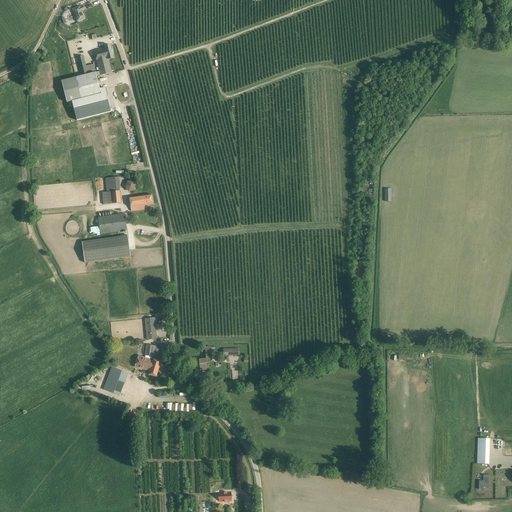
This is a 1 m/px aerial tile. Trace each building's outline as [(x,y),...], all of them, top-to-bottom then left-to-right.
[(85,19),(82,11),(85,10),(83,6),(81,7),(80,6),(72,9),(77,22),(85,19)] [(108,60),(109,60),(114,58),(111,45),(105,47),(105,48),(108,60)] [(108,60),(105,48),(94,51),(96,61),(99,71),(96,72),(62,81),(67,103),(72,102),(77,121),(111,112),(105,88),(100,89),(97,76),(100,75),(100,76),(112,73),(109,60),(108,60)] [(82,75),(96,71),(94,65),(86,67),(83,56),(77,58),(82,75)] [(103,205),(113,204),(121,203),(120,191),(119,177),(105,178),(106,192),(102,193),(103,205)] [(137,185),(133,180),(127,181),(125,187),(129,192),(135,191),(137,185)] [(152,205),(151,195),(129,197),(129,198),(131,207),(131,212),(145,210),(144,206),(152,205)] [(98,217),(100,235),(127,231),(125,213),(98,217)] [(82,242),(85,263),(131,256),(128,235),(82,242)] [(145,319),(147,340),(157,339),(155,318),(145,319)] [(154,357),(156,346),(146,344),(145,355),(154,357)] [(199,358),(200,371),(207,370),(207,363),(212,363),(211,347),(205,347),(206,357),(199,358)] [(149,375),(156,377),(161,362),(154,359),(153,360),(139,356),(135,367),(150,372),(149,375)] [(112,367),(103,389),(120,396),(128,373),(112,367)] [(489,439),(478,439),(477,464),(488,464),(489,439)] [(479,481),(479,489),(484,489),(484,488),(489,488),(489,475),(484,475),(484,481),(479,481)] [(232,491),(219,492),(219,494),(220,500),(219,500),(219,502),(232,501),(232,499),(231,499),(231,493),(232,493),(232,491)]
